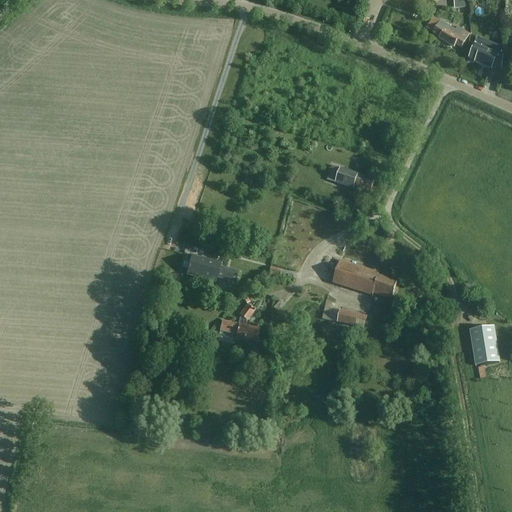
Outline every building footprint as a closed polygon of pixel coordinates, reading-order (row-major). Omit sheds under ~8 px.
[(466,0),(453,0),(454,7),(465,6),(466,8),(467,8),(466,0)] [(469,35),(464,31),(458,27),(455,31),(440,21),(433,33),(439,37),(439,39),(454,48),(456,45),(461,48),(469,35)] [(468,59),(475,62),(492,69),(492,67),(502,71),(503,52),(494,48),(493,51),(482,46),(475,43),(468,59)] [(372,188),(375,181),(333,166),(328,181),(369,195),(370,194),(372,188)] [(236,283),(239,273),(219,267),(220,264),(191,257),(186,274),(215,282),(216,278),(236,283)] [(340,261),(333,284),(372,297),(373,294),(392,300),(398,282),(378,276),(379,272),(385,274),(388,263),(382,261),(379,271),(375,269),(374,272),(340,261)] [(318,272),(326,275),(329,265),(321,263),(318,272)] [(279,277),(281,270),(270,267),(268,274),(279,277)] [(276,306),(283,300),(278,296),(272,302),(276,306)] [(257,342),(259,330),(246,327),(247,321),(254,311),(247,305),(240,316),(243,318),(241,326),(222,321),(220,331),(236,335),(236,338),(257,342)] [(429,322),(430,315),(424,313),(425,308),(421,307),(420,312),(419,312),(418,319),(429,322)] [(364,329),(367,317),(342,310),(338,323),(364,329)] [(494,327),(470,331),(476,367),(500,363),(494,327)]
